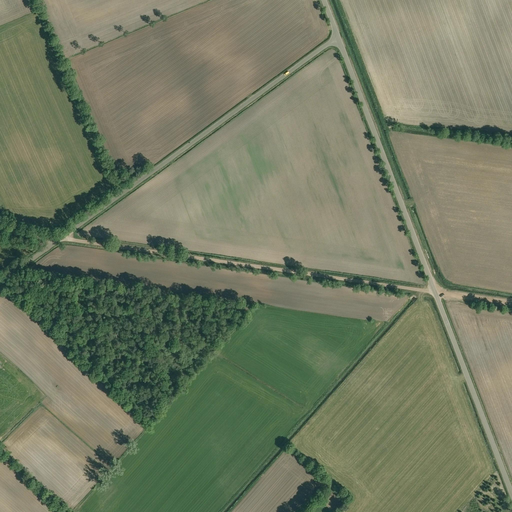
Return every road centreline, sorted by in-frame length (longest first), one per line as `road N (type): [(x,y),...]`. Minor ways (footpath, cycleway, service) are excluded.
road 1 (unclassified): [(511,493),(337,36)]
road 2 (track): [(60,238),(511,303)]
road 3 (unclassified): [(60,238),(337,36)]
